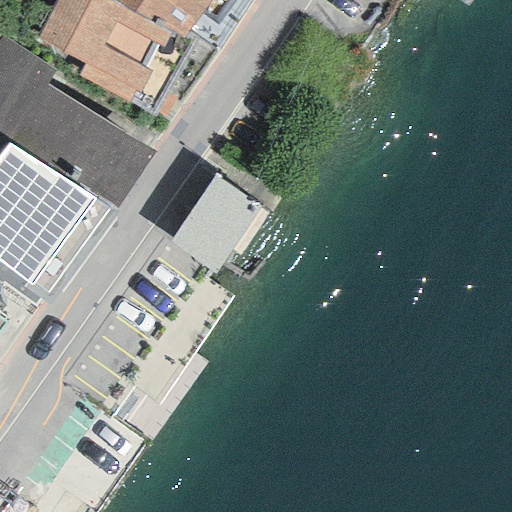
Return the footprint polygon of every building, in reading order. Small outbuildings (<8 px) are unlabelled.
[(193,39),(186,34),(183,39),(174,31),(169,35),(107,0),(56,0),(36,38),(85,65),(80,76),(151,114),(193,39)] [(186,34),(211,0),(107,0),(169,35),(174,31),(183,39),(186,34)] [(116,211),(155,152),(48,86),(55,73),(1,37),(0,37),(0,133),(110,206),(116,211)] [(0,282),(35,307),(107,209),(7,145),(0,154),(0,282)] [(261,207),(214,174),(166,242),(213,275),(261,207)] [(94,402),(71,457),(118,477),(141,422),(94,402)]
